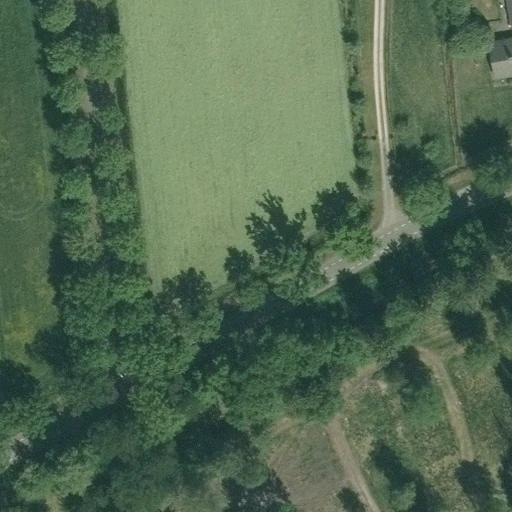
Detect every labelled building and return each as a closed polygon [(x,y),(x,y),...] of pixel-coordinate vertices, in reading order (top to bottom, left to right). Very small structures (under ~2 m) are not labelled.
[(511,0),(507,0),(511,23),(511,39),(491,43),(497,75),(511,71),(511,0)] [(420,318),(432,340),(451,330),(445,319),(459,311),(453,300),(420,318)] [(507,370),(480,379),(484,392),(511,383),(507,370)] [(382,450),(378,434),(386,432),(377,395),(361,399),(364,413),(355,415),(364,454),(382,450)] [(439,442),(435,425),(419,428),(413,401),(397,404),(408,449),(439,442)] [(482,445),(499,439),(493,424),(477,430),(482,445)] [(428,493),(455,487),(447,451),(419,458),(428,493)] [(507,453),(490,454),(492,473),(508,472),(507,453)] [(395,497),(411,491),(404,469),(388,474),(395,497)] [(194,511),(195,511),(187,502),(175,511),(194,511)]
